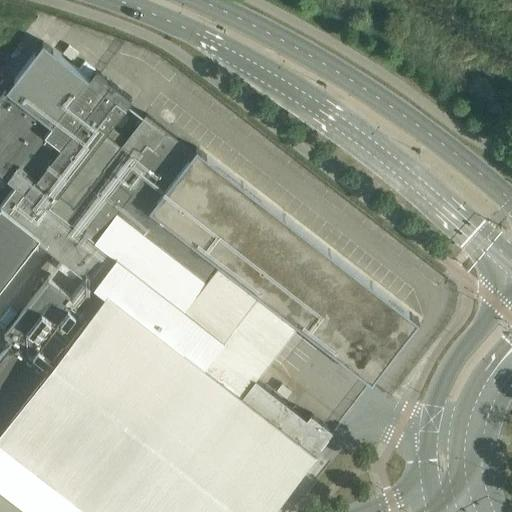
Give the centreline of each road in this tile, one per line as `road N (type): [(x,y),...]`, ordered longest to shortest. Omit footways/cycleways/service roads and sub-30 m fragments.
road 1 (secondary): [(116,0),(185,27),(323,106),(511,259)]
road 2 (secondary): [(511,200),(341,73),(201,0)]
road 3 (tertiary): [(511,285),(443,377),(426,448),(430,484)]
